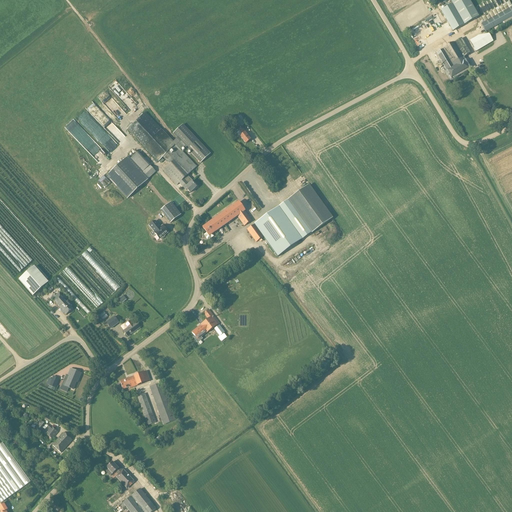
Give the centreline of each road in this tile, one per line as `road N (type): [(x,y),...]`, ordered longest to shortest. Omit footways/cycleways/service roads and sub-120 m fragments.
road 1 (unclassified): [(107,372),(195,299),(185,238),(199,213),(276,143),(414,69)]
road 2 (unclassified): [(35,511),(83,463),(89,400),(107,372)]
road 3 (unclassified): [(414,69),(463,141),(511,125)]
road 4 (unclassified): [(107,372),(75,335),(0,381)]
